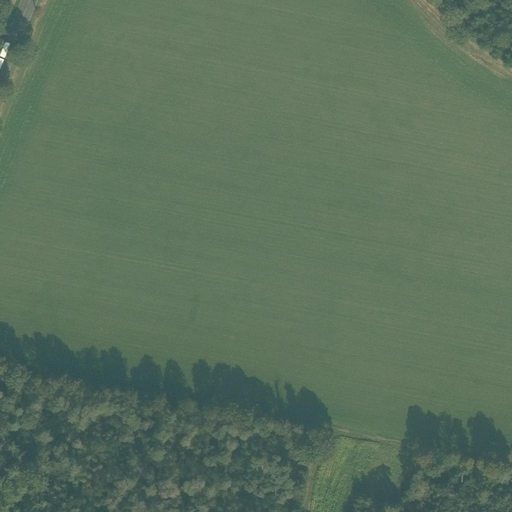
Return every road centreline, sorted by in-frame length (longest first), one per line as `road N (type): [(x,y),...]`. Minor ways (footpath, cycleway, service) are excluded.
road 1 (track): [(511,463),(0,368)]
road 2 (track): [(417,0),(511,75)]
